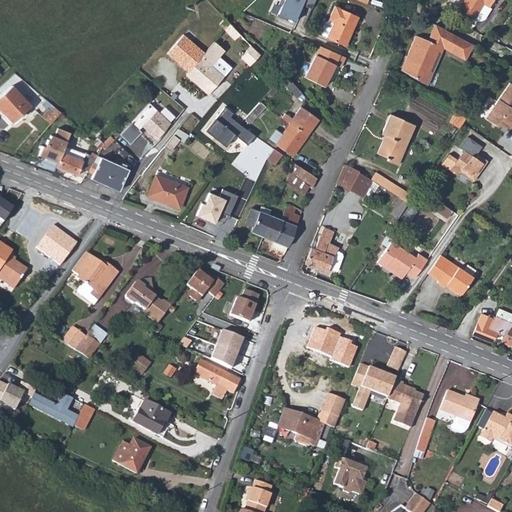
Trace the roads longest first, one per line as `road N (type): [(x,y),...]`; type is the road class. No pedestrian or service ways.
road 1 (residential): [(405,0),(287,280)]
road 2 (unclassified): [(287,280),(207,511)]
road 3 (tertiary): [(287,280),(511,369)]
road 4 (tertiary): [(111,212),(287,280)]
road 5 (residential): [(0,353),(111,212)]
